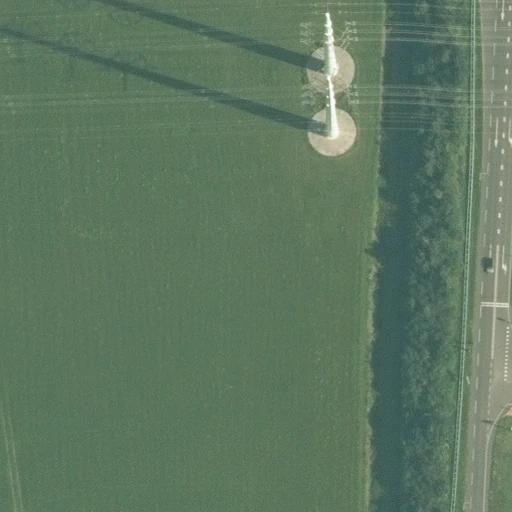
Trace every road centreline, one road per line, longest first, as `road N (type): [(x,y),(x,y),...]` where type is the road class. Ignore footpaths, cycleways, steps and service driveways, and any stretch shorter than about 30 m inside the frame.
road 1 (primary): [(501,0),(482,379)]
road 2 (primary): [(482,379),(474,511)]
